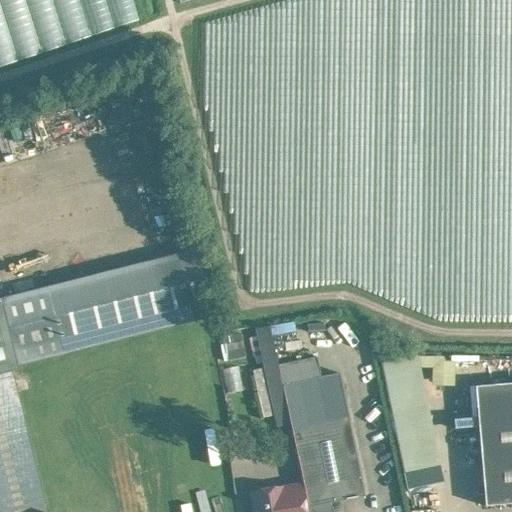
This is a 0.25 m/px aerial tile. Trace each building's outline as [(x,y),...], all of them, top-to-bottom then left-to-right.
[(9,178),(1,180),(7,199),(15,197),(9,178)] [(39,231),(41,240),(61,236),(59,227),(39,231)] [(17,365),(212,316),(194,249),(0,297),(0,511),(45,511),(11,372),(18,370),(17,365)] [(340,316),(332,320),(341,338),(349,333),(340,316)] [(253,328),(253,332),(224,338),(228,361),(259,355),(262,371),(253,373),(264,421),(274,418),(276,427),(290,424),(303,483),(307,504),(308,511),(332,511),(331,502),(364,495),(339,373),(321,376),(317,356),(278,364),(269,324),(253,328)] [(417,355),(382,362),(404,472),(438,464),(417,355)] [(511,383),(475,387),(485,506),(511,503),(511,383)] [(218,453),(230,452),(227,420),(215,421),(218,453)] [(168,503),(176,507),(187,486),(179,481),(168,503)] [(308,511),(307,504),(303,483),(250,491),(253,511),(308,511)]
